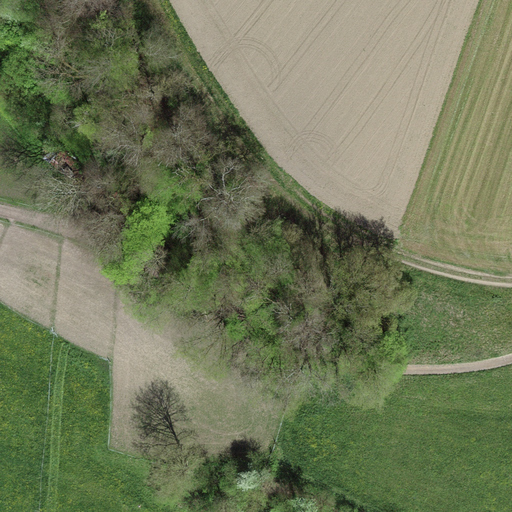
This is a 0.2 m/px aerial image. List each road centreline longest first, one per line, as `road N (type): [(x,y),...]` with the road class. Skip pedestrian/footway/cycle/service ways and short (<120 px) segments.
road 1 (track): [(511,358),(453,369),(354,363),(76,233),(0,211)]
road 2 (track): [(145,0),(254,164),(310,219),(458,276),(511,280)]
